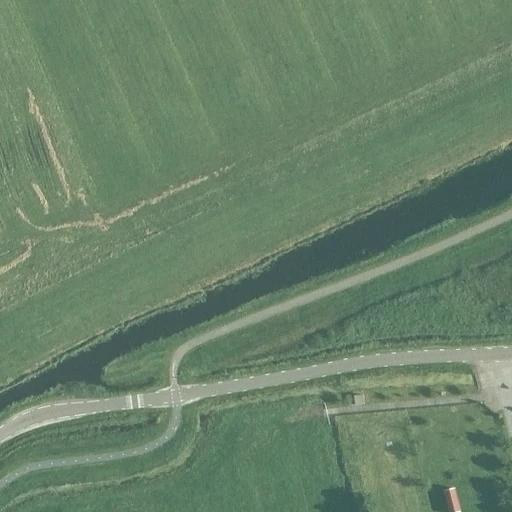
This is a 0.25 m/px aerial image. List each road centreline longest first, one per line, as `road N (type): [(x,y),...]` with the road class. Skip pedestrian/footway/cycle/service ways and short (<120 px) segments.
road 1 (unclassified): [(0,438),(55,413),(407,357),(511,355)]
road 2 (track): [(332,428),(329,412),(508,396)]
